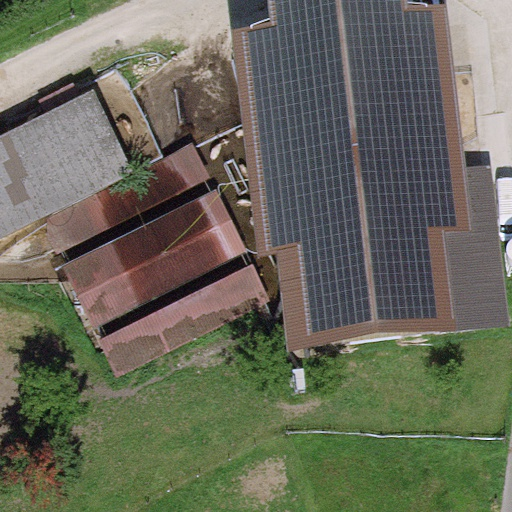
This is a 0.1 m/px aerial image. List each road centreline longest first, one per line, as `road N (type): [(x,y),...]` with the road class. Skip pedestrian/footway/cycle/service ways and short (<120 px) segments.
road 1 (track): [(0,270),(198,144),(206,4)]
road 2 (track): [(0,101),(218,0)]
